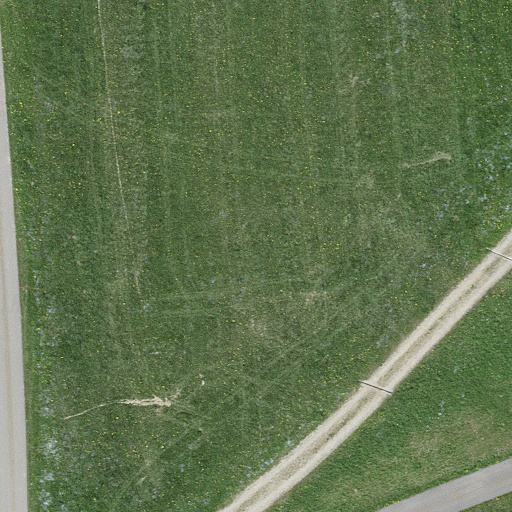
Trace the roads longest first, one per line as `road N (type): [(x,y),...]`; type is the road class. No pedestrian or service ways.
road 1 (track): [(239,511),(511,245)]
road 2 (unclassified): [(12,511),(0,306)]
